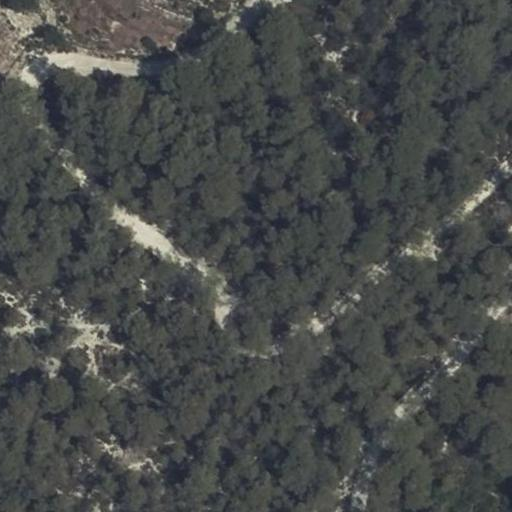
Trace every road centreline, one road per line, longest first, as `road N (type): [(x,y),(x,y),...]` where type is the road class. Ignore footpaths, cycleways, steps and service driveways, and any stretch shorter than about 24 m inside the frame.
road 1 (track): [(511,157),(343,311),(294,341),(252,334),(209,280),(127,221),(61,145),(37,109),(38,75),(73,60),(139,73),(196,55),(266,0)]
road 2 (track): [(356,511),(361,473),(409,406),(511,302)]
